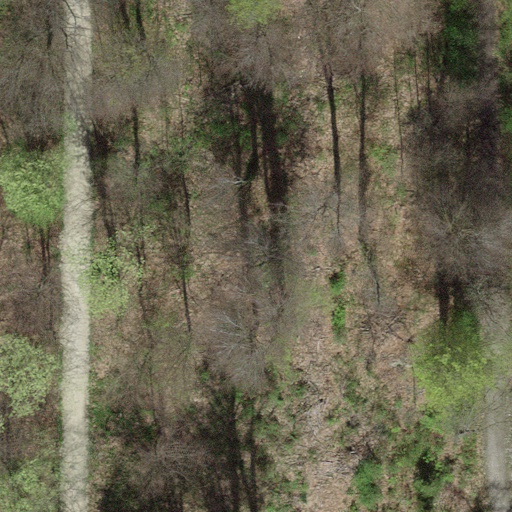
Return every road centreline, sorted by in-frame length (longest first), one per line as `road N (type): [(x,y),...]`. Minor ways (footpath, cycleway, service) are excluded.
road 1 (track): [(72,511),(75,0)]
road 2 (track): [(487,0),(487,511)]
